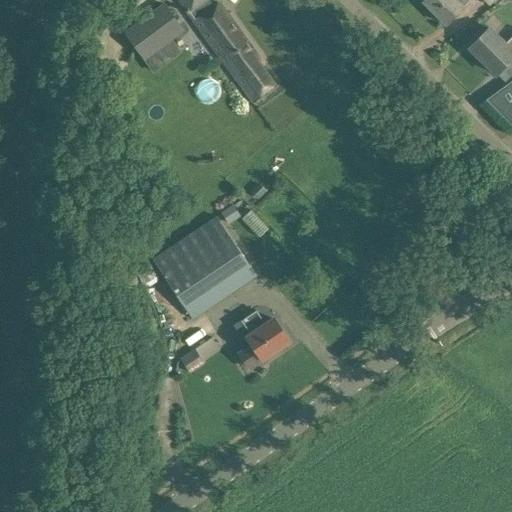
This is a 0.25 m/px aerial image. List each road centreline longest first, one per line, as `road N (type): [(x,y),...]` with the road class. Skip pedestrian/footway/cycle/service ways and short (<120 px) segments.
road 1 (tertiary): [(163,511),(459,296),(511,269)]
road 2 (residential): [(511,161),(354,0)]
